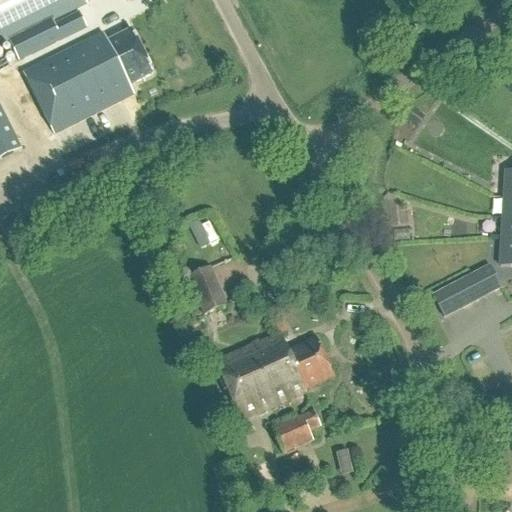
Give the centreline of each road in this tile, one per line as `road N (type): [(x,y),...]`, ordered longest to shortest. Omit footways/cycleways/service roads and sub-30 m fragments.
road 1 (unclassified): [(0,209),(117,148),(272,102)]
road 2 (unclassified): [(307,158),(511,6)]
road 3 (unclassified): [(424,368),(307,158)]
road 4 (unclassified): [(459,511),(455,455),(424,368)]
